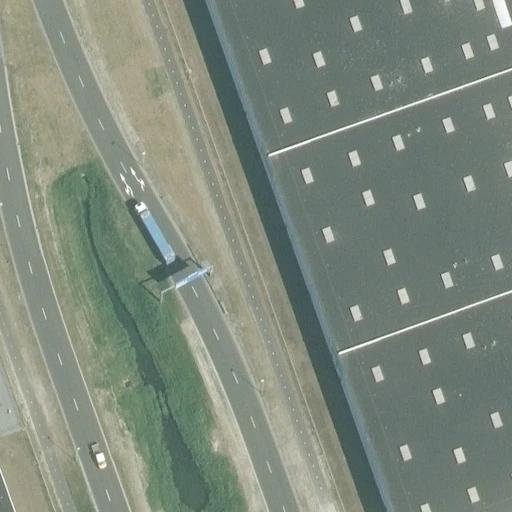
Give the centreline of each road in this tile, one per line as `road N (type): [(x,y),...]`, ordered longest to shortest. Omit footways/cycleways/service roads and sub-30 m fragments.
road 1 (tertiary): [(283,511),(210,323),(112,150),(46,0)]
road 2 (tertiary): [(0,141),(25,271),(110,511)]
